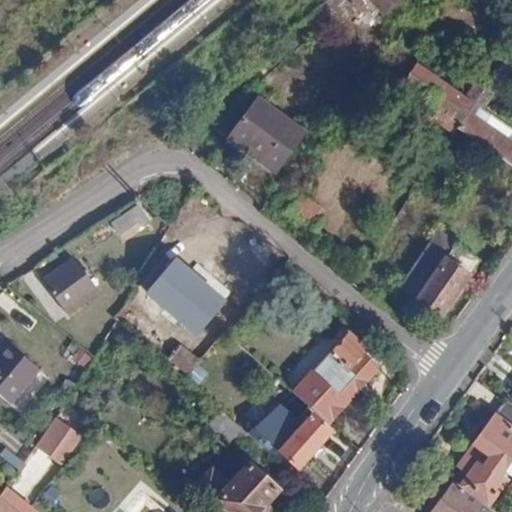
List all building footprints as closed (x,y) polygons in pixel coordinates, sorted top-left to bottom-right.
[(351,0),(375,24),(399,0),(351,0)] [(511,57),(508,55),(489,82),(502,90),(511,75),(511,57)] [(404,83),(439,106),(432,117),(454,132),(456,129),(466,115),(474,104),(488,83),(479,77),(464,97),(416,65),(404,83)] [(223,143),(269,178),(298,139),(268,116),(272,110),(256,98),(223,143)] [(466,115),(511,144),(511,129),(474,104),(466,115)] [(456,129),(511,165),(511,144),(466,115),(456,129)] [(299,195),(285,215),(309,234),(325,214),(299,195)] [(136,210),(113,224),(120,235),(137,225),(141,231),(147,227),(136,210)] [(440,235),(401,289),(417,300),(426,285),(416,279),(434,254),(448,262),(450,257),(463,265),(465,270),(462,273),(466,276),(477,260),(440,235)] [(46,274),(64,303),(77,295),(76,293),(98,279),(80,252),(46,274)] [(426,285),(417,300),(439,315),(466,276),(462,273),(465,270),(463,265),(450,257),(448,262),(434,254),(416,279),(426,285)] [(148,293),(194,334),(214,310),(202,299),(208,292),(174,262),(148,293)] [(0,296),(0,308),(32,329),(43,312),(5,289),(0,296)] [(321,380),(303,400),(329,422),(377,367),(362,354),(367,348),(349,332),(313,373),(321,380)] [(7,342),(0,350),(0,393),(8,400),(19,387),(31,372),(36,367),(7,342)] [(169,357),(190,374),(199,362),(179,345),(169,357)] [(19,387),(44,407),(56,393),(31,372),(19,387)] [(496,413),(511,424),(511,407),(504,401),(496,413)] [(207,427),(225,442),(233,434),(264,460),(270,454),(254,440),(221,410),(207,427)] [(511,424),(496,413),(486,428),(509,445),(511,440),(511,424)] [(69,426),(54,416),(36,442),(34,446),(48,456),(69,426)] [(254,440),(270,454),(274,458),(279,452),(297,467),(328,432),(310,417),(295,434),(285,426),(275,438),(264,429),(254,440)] [(467,476),(460,486),(486,506),(505,481),(509,473),(504,470),(511,458),(511,446),(509,445),(486,428),(473,445),(478,449),(462,472),(467,476)] [(473,445),(456,467),(462,472),(478,449),(473,445)] [(198,483),(218,500),(232,511),(257,511),(277,489),(248,464),(231,484),(211,468),(198,483)] [(453,482),(431,511),(493,511),(494,511),(486,506),(460,486),(453,482)] [(34,511),(4,487),(0,492),(0,511),(34,511)]
